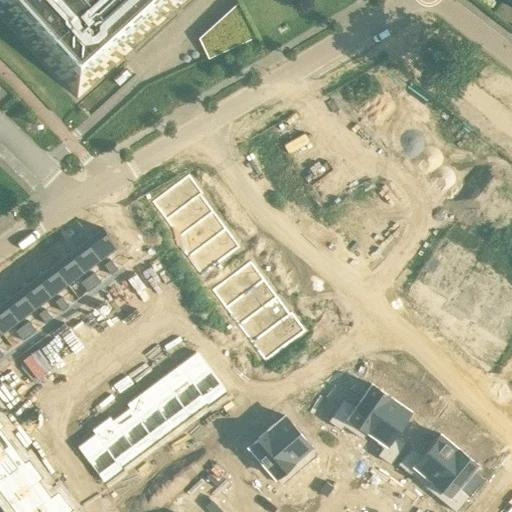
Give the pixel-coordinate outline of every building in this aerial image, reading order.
[(0,0),(0,14),(77,99),(185,0),(0,0)] [(194,28),(207,57),(254,37),(241,7),(194,28)] [(364,74),(351,90),(363,100),(369,93),(386,107),(412,75),(393,60),(375,83),(364,74)] [(412,75),(386,107),(403,121),(397,128),(409,138),(423,122),(412,113),(430,90),(412,75)] [(283,133),(263,154),(280,170),(308,141),(293,126),(299,119),(288,108),(273,123),(283,133)] [(426,124),(413,141),(425,151),(431,144),(448,158),(474,126),(455,111),(437,133),(426,124)] [(474,126),(448,158),(465,172),(459,179),(471,189),(485,172),(474,163),(492,141),(474,126)] [(308,141),(280,170),(297,187),(317,167),(327,176),(342,161),(331,150),(324,157),(308,141)] [(344,188),(325,210),(343,225),(369,194),(352,180),(359,173),(347,162),(333,179),(344,188)] [(488,175),(475,192),(487,202),(493,194),(510,208),(511,205),(511,168),(499,184),(488,175)] [(200,194),(200,195),(202,194),(188,175),(155,199),(169,217),(200,194)] [(200,194),(169,217),(182,235),(213,212),(200,195),(200,194)] [(369,194),(343,225),(361,241),(380,219),(391,228),(404,211),(393,201),(386,208),(369,194)] [(226,229),(213,212),(182,235),(195,252),(226,229)] [(405,240),(385,260),(402,277),(430,248),(414,232),(421,225),(410,214),(395,230),(405,240)] [(131,231),(138,240),(145,235),(137,226),(131,231)] [(102,228),(85,240),(99,259),(116,246),(102,228)] [(226,229),(195,252),(209,270),(239,247),(226,229)] [(145,250),(152,245),(145,235),(138,240),(145,250)] [(85,240),(69,253),(83,271),(99,259),(85,240)] [(430,248),(402,277),(419,293),(439,273),(449,283),(464,267),(453,256),(446,263),(430,248)] [(69,253),(53,265),(66,283),(83,271),(69,253)] [(117,269),(110,260),(103,264),(110,274),(117,269)] [(170,270),(163,260),(157,265),(164,275),(170,270)] [(233,303),(264,280),(250,262),(219,284),(233,303)] [(53,265),(36,277),(50,296),(66,283),(53,265)] [(170,270),(164,275),(171,285),(178,280),(170,270)] [(463,295),(443,316),(460,332),(488,303),(472,288),(479,281),(468,270),(453,285),(463,295)] [(93,272),(87,277),(94,286),(100,281),(93,272)] [(36,276),(19,289),(34,308),(50,296),(36,277),(36,276)] [(94,286),(87,277),(80,281),(88,291),(94,286)] [(264,280),(233,303),(246,320),(277,297),(264,280)] [(19,289),(3,301),(17,320),(34,308),(19,289)] [(68,306),(61,296),(54,301),(61,311),(68,306)] [(277,297),(246,320),(259,337),(289,315),(289,314),(277,297)] [(3,301),(0,303),(0,330),(1,332),(17,320),(3,301)] [(488,303),(460,332),(477,349),(497,328),(507,338),(511,332),(511,312),(511,311),(504,318),(488,303)] [(51,318),(44,308),(38,313),(45,323),(51,318)] [(289,315),(259,337),(272,356),(305,331),(291,312),(289,314),(289,315)] [(191,319),(185,324),(192,334),(198,329),(191,319)] [(28,321),(21,325),(29,335),(35,330),(28,321)] [(175,322),(165,329),(170,336),(180,329),(175,322)] [(29,335),(21,325),(15,330),(22,340),(29,335)] [(192,334),(199,343),(206,338),(198,329),(192,334)] [(511,342),(511,359),(501,372),(511,382),(511,339),(510,341),(511,342)] [(149,341),(139,349),(144,355),(154,348),(149,341)] [(139,349),(130,356),(135,362),(144,355),(139,349)] [(217,354),(210,359),(218,368),(224,363),(217,354)] [(202,358),(183,372),(206,402),(206,403),(207,405),(226,391),(202,358)] [(5,362),(0,365),(0,369),(5,377),(12,372),(5,362)] [(231,373),(224,363),(218,368),(225,378),(231,373)] [(114,367),(105,374),(110,381),(119,374),(114,367)] [(183,372),(166,384),(189,415),(206,403),(206,402),(183,372)] [(105,374),(95,382),(100,388),(110,381),(105,374)] [(343,399),(328,421),(341,430),(344,426),(363,439),(365,435),(364,434),(390,397),(371,383),(354,407),(343,399)] [(166,384),(149,397),(172,428),(189,415),(166,384)] [(27,392),(20,397),(28,406),(34,402),(27,392)] [(80,393),(70,400),(75,407),(85,400),(80,393)] [(172,428),(149,397),(132,410),(154,441),(172,428)] [(390,397),(364,434),(365,435),(383,447),(377,455),(390,464),(405,442),(394,434),(410,411),(390,397)] [(70,400),(61,408),(65,414),(75,407),(70,400)] [(34,402),(28,406),(35,416),(41,411),(34,402)] [(132,410),(114,423),(137,454),(154,441),(132,410)] [(284,415),(266,431),(299,469),(317,453),(284,415)] [(137,454),(114,423),(97,436),(120,467),(121,466),(137,454)] [(53,427),(46,431),(53,441),(60,436),(53,427)] [(0,453),(12,445),(0,429),(0,453)] [(266,431),(248,446),(281,484),(299,469),(266,431)] [(411,447),(397,464),(427,488),(459,449),(440,434),(422,456),(411,447)] [(60,436),(53,441),(61,451),(67,446),(60,436)] [(120,467),(97,436),(79,450),(103,482),(122,468),(121,466),(120,467)] [(0,480),(25,462),(12,445),(0,453),(0,480)] [(459,449),(427,488),(456,511),(469,495),(458,486),(472,470),(477,464),(459,449)] [(78,461),(72,466),(79,476),(86,471),(78,461)] [(25,462),(0,480),(0,493),(7,503),(38,480),(25,462)] [(86,471),(79,476),(86,485),(93,480),(86,471)] [(30,511),(51,497),(38,480),(7,503),(14,511),(30,511)] [(319,491),(325,496),(333,486),(326,482),(319,491)] [(316,489),(304,504),(313,511),(325,496),(319,491),(316,489)] [(30,511),(61,511),(51,497),(30,511)] [(205,506),(211,511),(216,511),(220,509),(211,500),(205,506)]
